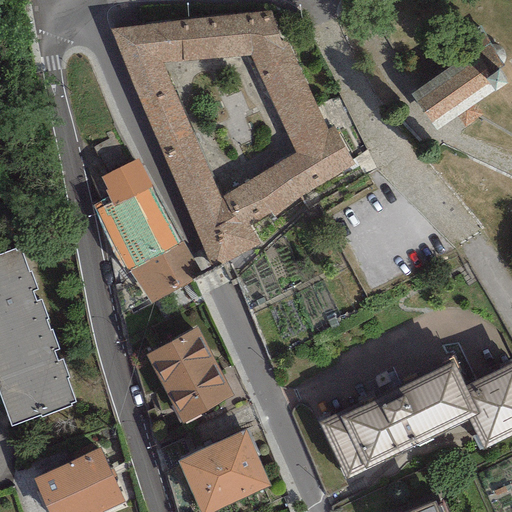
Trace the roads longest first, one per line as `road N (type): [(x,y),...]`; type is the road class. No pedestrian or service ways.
road 1 (unclassified): [(307,511),(80,0)]
road 2 (unclassified): [(166,511),(42,52),(44,20),(63,0)]
road 3 (unclassified): [(311,0),(364,113),(511,303)]
